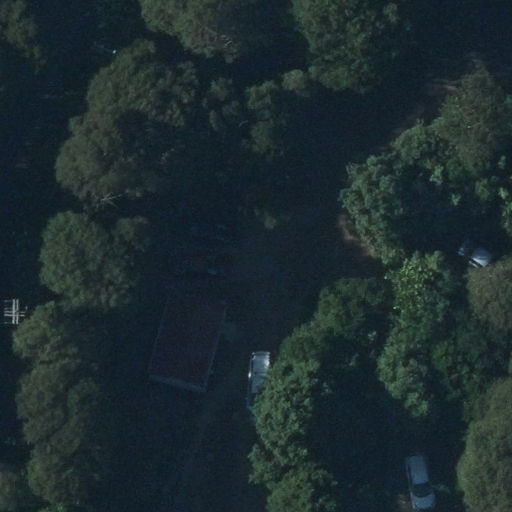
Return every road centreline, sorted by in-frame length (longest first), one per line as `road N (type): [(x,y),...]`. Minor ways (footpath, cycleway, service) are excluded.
road 1 (unclassified): [(315,0),(405,55),(487,0)]
road 2 (unclassified): [(0,182),(18,109),(71,0)]
